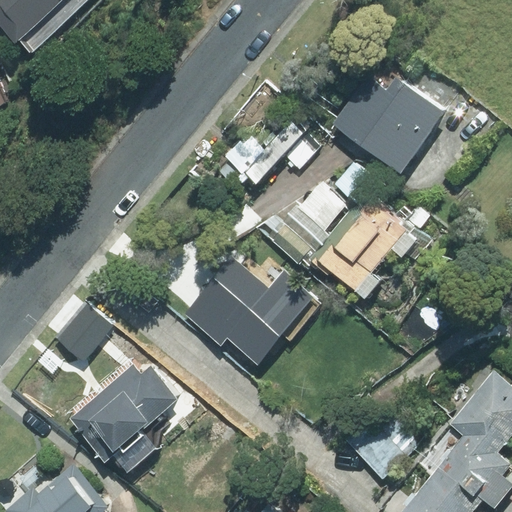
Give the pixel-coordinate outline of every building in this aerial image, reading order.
[(0,0),(41,43),(85,0),(0,0)] [(0,108),(21,94),(2,65),(6,63),(0,53),(0,108)] [(341,115),(418,166),(460,103),(409,69),(399,85),(372,67),(341,115)] [(255,125),(235,149),(265,175),(289,147),(305,161),(326,137),(293,109),(268,137),(255,125)] [(332,174),(277,235),(306,261),(361,200),(332,174)] [(440,236),(379,183),(327,243),(382,291),(406,264),(396,256),(408,242),(423,255),(440,236)] [(240,334),(271,358),(296,327),(302,332),(332,294),(294,265),(280,283),(240,252),(193,310),(233,342),(240,334)] [(88,365),(124,321),(94,297),(58,341),(88,365)] [(81,415),(120,456),(189,391),(160,361),(151,369),(141,359),(81,415)] [(511,374),(501,367),(459,420),(473,430),(486,447),(511,445),(511,444),(511,374)] [(362,443),(392,473),(426,440),(397,410),(362,443)] [(486,447),(473,430),(441,470),(487,504),(498,490),(510,499),(511,497),(511,445),(486,447)] [(106,511),(120,500),(83,459),(49,490),(42,483),(18,505),(23,511),(106,511)] [(479,511),(487,504),(441,470),(407,511),(479,511)] [(301,511),(269,488),(250,511),(301,511)]
